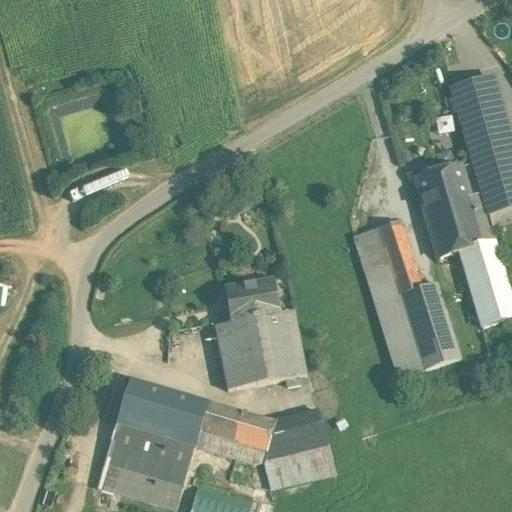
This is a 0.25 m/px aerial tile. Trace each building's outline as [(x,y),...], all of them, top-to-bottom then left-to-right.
[(465,61),(444,67),(447,80),(449,79),(468,74),(465,61)] [(468,74),(449,79),(453,92),(472,87),(468,74)] [(511,81),(511,77),(472,87),(453,92),(452,93),(480,197),(481,197),(482,201),(483,202),(484,207),(493,240),(511,235),(511,81)] [(460,168),(416,181),(425,214),(470,201),(460,168)] [(480,197),(470,201),(425,214),(438,261),(460,254),(471,251),(493,327),(483,330),(487,347),(511,339),(511,302),(493,240),(484,207),(483,202),(482,201),(481,197),(480,197)] [(421,291),(400,225),(353,240),(360,262),(363,261),(387,254),(425,374),(461,363),(437,287),(421,291)] [(493,327),(471,251),(460,254),(483,330),(493,327)] [(425,374),(387,254),(363,261),(401,382),(425,374)] [(273,283),(226,291),(232,327),(279,318),(273,283)] [(232,327),(215,330),(227,394),(307,379),(295,316),(279,318),(232,327)] [(209,405),(131,381),(117,427),(196,450),(209,405)] [(276,425),(209,405),(196,450),(253,467),(263,465),(276,425)] [(319,413),(276,425),(263,465),(270,491),(335,476),(319,413)] [(176,511),(196,450),(117,427),(97,489),(174,511),(176,511)] [(192,511),(251,511),(254,502),(197,491),(192,511)]
